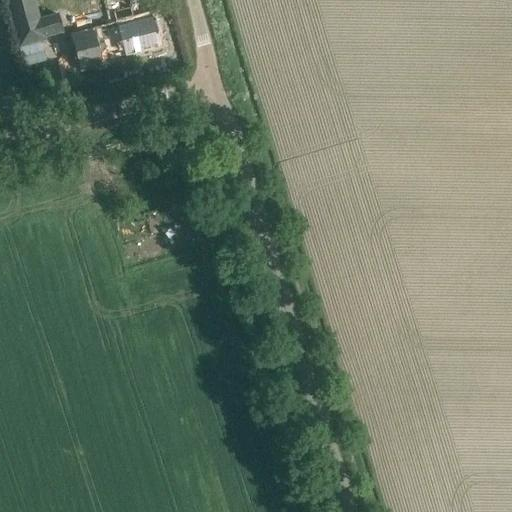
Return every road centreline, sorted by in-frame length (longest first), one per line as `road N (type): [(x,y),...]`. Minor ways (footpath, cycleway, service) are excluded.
road 1 (unclassified): [(352,511),(213,85)]
road 2 (unclassified): [(0,142),(213,85)]
